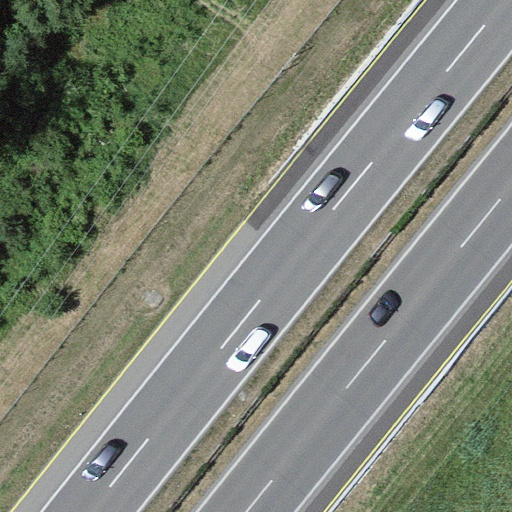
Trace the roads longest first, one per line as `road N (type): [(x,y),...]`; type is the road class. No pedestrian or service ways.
road 1 (motorway): [(507,0),(91,511)]
road 2 (motorway): [(248,511),(511,186)]
